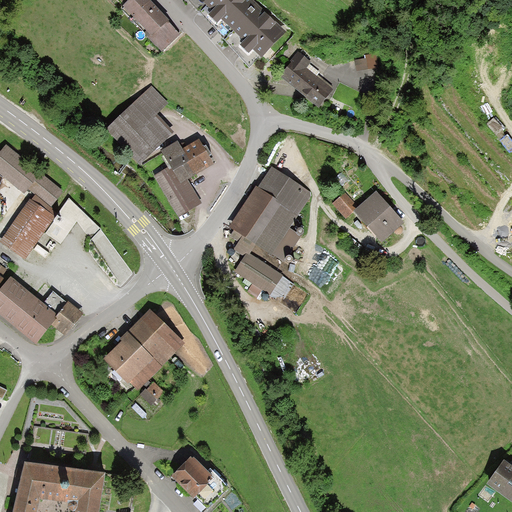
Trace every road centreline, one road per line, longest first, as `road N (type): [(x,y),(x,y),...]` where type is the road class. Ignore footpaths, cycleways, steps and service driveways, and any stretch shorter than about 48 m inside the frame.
road 1 (secondary): [(301,511),(172,265)]
road 2 (secondary): [(172,265),(73,163),(0,107)]
road 3 (unclassified): [(45,361),(180,511)]
road 4 (residential): [(377,161),(416,221),(511,308)]
road 5 (residential): [(511,272),(377,161)]
road 6 (unclassified): [(172,265),(232,196),(261,124)]
road 7 (track): [(370,150),(406,70),(382,0)]
road 8 (unclassified): [(45,361),(172,265)]
road 9 (unclassified): [(261,124),(222,59),(166,0)]
road 10 (unclassified): [(261,124),(346,138),(377,161)]
